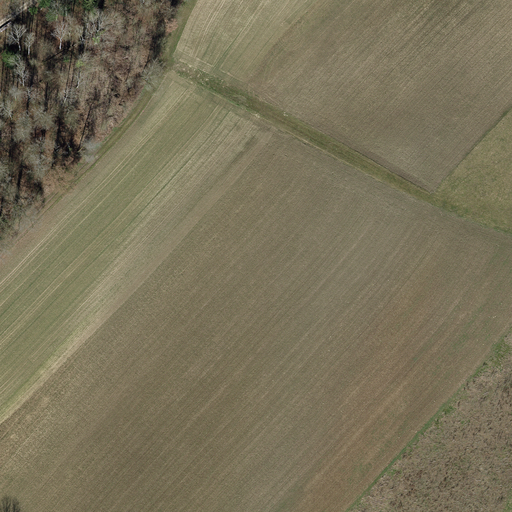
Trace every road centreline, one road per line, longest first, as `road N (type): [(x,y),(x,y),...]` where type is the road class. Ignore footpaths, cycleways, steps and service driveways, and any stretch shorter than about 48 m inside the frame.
road 1 (track): [(0,252),(140,107),(190,0)]
road 2 (track): [(163,60),(432,198)]
